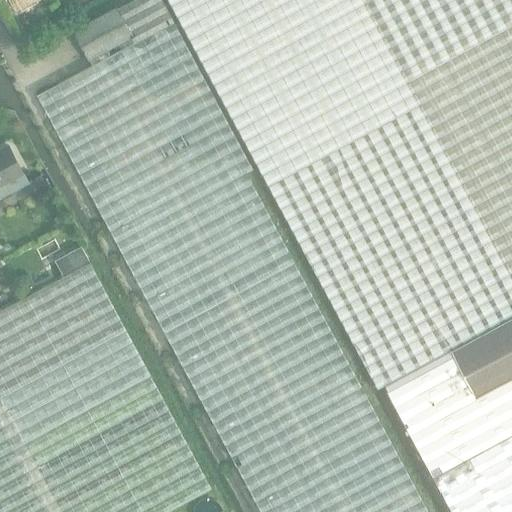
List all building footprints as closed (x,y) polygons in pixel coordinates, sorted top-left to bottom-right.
[(8,0),(16,14),(38,2),(36,0),(8,0)] [(36,96),(259,511),(427,511),(246,174),(252,169),(160,0),(133,0),(116,10),(115,9),(72,32),(91,67),(36,96)] [(511,511),(511,0),(164,0),(377,389),(384,385),(408,432),(450,511),(511,511)] [(0,197),(28,183),(8,145),(0,149),(0,197)] [(80,247),(55,260),(63,276),(89,263),(80,247)] [(0,511),(166,511),(211,488),(89,263),(63,276),(0,310),(0,511)] [(221,511),(222,510),(221,507),(219,505),(217,503),(215,501),(213,500),(211,499),(208,499),(206,499),(203,500),(201,501),(199,502),(197,504),(196,505),(194,508),(194,510),(193,511),(221,511)]
